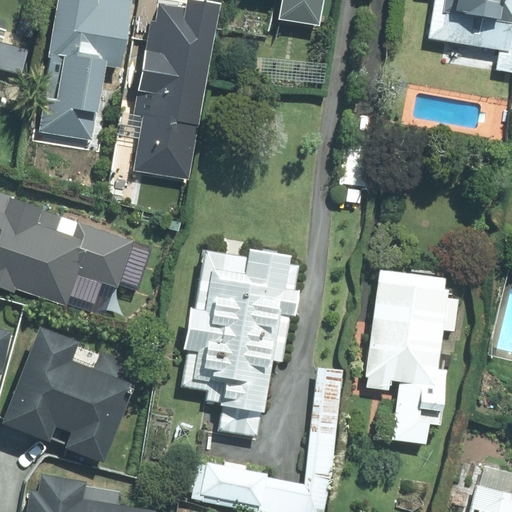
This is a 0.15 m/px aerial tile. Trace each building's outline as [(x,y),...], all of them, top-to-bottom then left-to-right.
[(56,0),(41,140),(96,147),(106,64),(127,67),(134,0),(56,0)] [(139,0),(133,37),(148,40),(140,88),(147,89),(134,167),(190,176),(219,0),(139,0)] [(284,0),(283,19),(323,23),(325,0),(284,0)] [(511,0),(432,0),(428,40),(498,48),(496,68),(511,69),(511,0)] [(0,39),(0,65),(21,71),(28,46),(0,39)] [(347,198),(364,200),(366,182),(375,183),(379,142),(346,139),(342,180),(349,181),(347,198)] [(0,188),(0,280),(68,305),(80,270),(117,284),(133,237),(0,188)] [(184,384),(209,386),(207,401),(219,402),(216,431),(260,434),(262,409),(270,409),(274,360),(284,361),(288,312),(296,312),(300,263),(292,262),(294,248),(204,240),(199,301),(191,300),(184,384)] [(449,297),(451,274),(379,268),(370,385),(398,387),(394,439),(431,442),(433,415),(422,414),(423,399),(445,401),(447,367),(437,366),(439,329),(458,331),(460,298),(449,297)] [(43,319),(8,417),(53,434),(57,423),(71,428),(66,443),(105,457),(134,377),(117,370),(121,359),(76,343),(80,333),(43,319)] [(0,382),(2,369),(8,370),(15,326),(0,323),(0,382)] [(332,474),(342,368),(316,365),(306,472),(332,474)] [(511,511),(511,468),(463,456),(451,499),(468,504),(466,511),(511,511)] [(306,480),(198,459),(190,499),(258,511),(325,511),(331,480),(307,475),(306,480)] [(155,511),(157,506),(88,497),(90,477),(44,471),(41,491),(31,490),(28,511),(155,511)]
